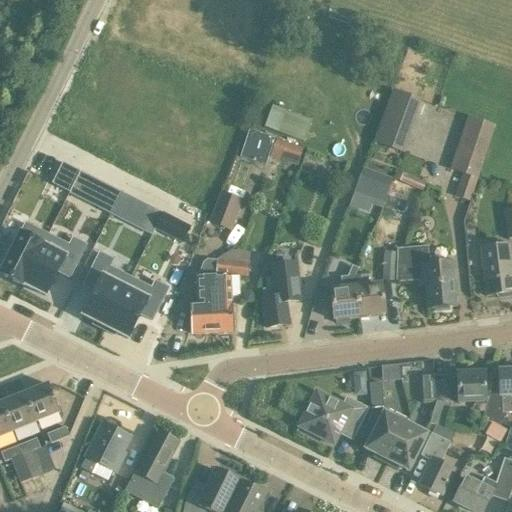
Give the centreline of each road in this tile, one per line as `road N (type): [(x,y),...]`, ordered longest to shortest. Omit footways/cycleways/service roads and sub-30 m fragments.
road 1 (unclassified): [(200,415),(214,381),(255,369),(511,333)]
road 2 (unclassified): [(0,199),(98,0)]
road 3 (unclassified): [(200,415),(45,341),(0,337)]
road 4 (unclassified): [(390,511),(200,415)]
